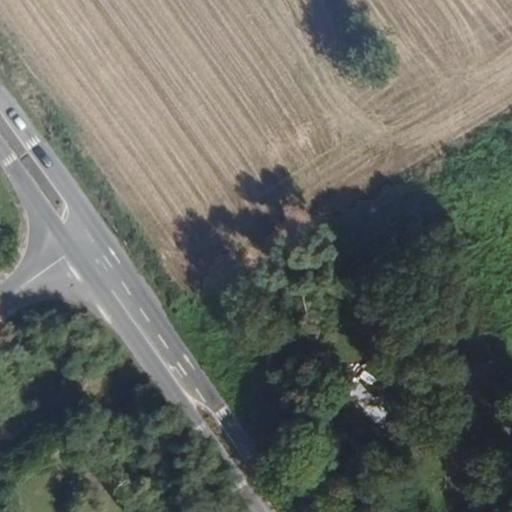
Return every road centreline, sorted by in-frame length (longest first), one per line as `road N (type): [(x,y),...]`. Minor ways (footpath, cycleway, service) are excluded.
road 1 (secondary): [(279,511),(242,439),(99,232)]
road 2 (secondary): [(71,252),(260,511)]
road 3 (secondary): [(99,232),(0,100)]
road 4 (secondary): [(0,152),(71,252)]
